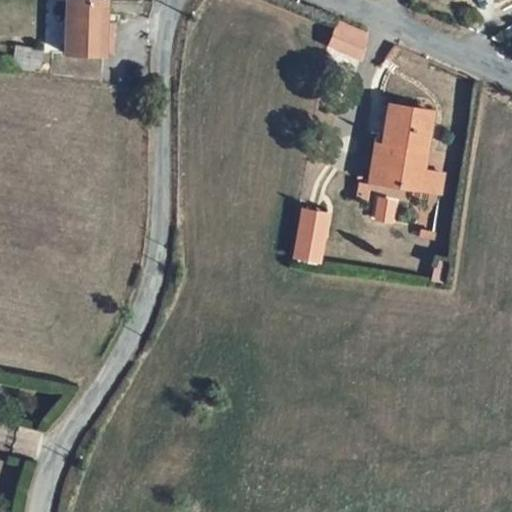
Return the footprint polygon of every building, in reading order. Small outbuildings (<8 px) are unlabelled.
[(106,0),(66,0),(62,47),(62,54),(102,57),(106,0)] [(368,56),(371,30),(341,16),(332,41),(368,56)] [(41,67),(45,44),(19,42),(15,62),(41,67)] [(436,121),(393,113),(385,155),(390,156),(384,190),(423,197),(426,177),(436,121)] [(370,189),(384,190),(390,156),(385,155),(376,154),(370,189)] [(426,177),(423,197),(444,201),(447,181),(426,177)] [(300,207),(290,258),(321,264),(330,212),(300,207)]
